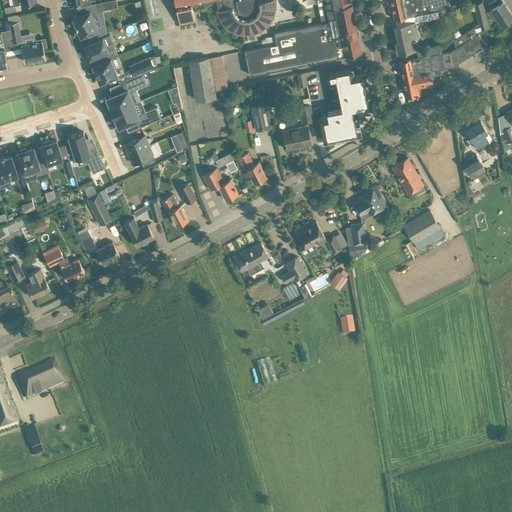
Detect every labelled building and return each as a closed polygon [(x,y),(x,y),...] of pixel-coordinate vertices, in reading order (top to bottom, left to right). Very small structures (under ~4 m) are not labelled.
[(97,10),(118,6),(116,0),(105,0),(96,2),(97,10)] [(174,0),(175,3),(176,3),(177,8),(180,23),(195,20),(191,5),(213,0),(216,0),(219,9),(216,9),(219,19),(225,26),(233,31),(243,34),(252,33),(261,30),(269,25),(274,17),(276,7),(275,0),(174,0)] [(316,0),(321,22),(274,31),(275,35),(265,37),(267,45),(266,45),(265,40),(257,42),(258,47),(245,49),(250,74),(362,51),(352,2),(351,2),(350,0),(316,0)] [(390,0),(395,19),(438,10),(447,8),(450,7),(450,6),(448,0),(390,0)] [(501,24),(511,16),(511,14),(502,0),(494,0),(489,3),(501,24)] [(452,65),(453,65),(486,44),(482,38),(491,36),(482,1),(473,3),(478,24),(454,40),(456,46),(450,52),(452,65)] [(81,36),(98,29),(90,9),(73,17),(76,24),(77,27),(78,29),(81,36)] [(440,17),(438,10),(395,19),(397,25),(396,25),(395,25),(398,41),(396,41),(398,52),(405,51),(407,51),(406,50),(417,48),(415,38),(419,37),(415,22),(440,17)] [(10,28),(13,45),(22,44),(21,40),(18,21),(17,13),(8,15),(9,18),(9,22),(10,28)] [(148,29),(145,17),(123,24),(127,35),(148,29)] [(1,30),(3,41),(0,41),(0,65),(8,64),(5,47),(13,45),(13,41),(10,28),(1,30)] [(47,48),(46,39),(45,37),(33,39),(34,42),(21,44),(25,61),(46,57),(44,49),(47,48)] [(106,46),(103,37),(84,44),(90,58),(101,53),(104,60),(111,57),(118,54),(113,43),(106,46)] [(418,56),(442,51),(441,47),(417,51),(418,56)] [(442,53),(442,51),(418,56),(418,57),(409,58),(400,60),(406,96),(422,93),(420,86),(433,83),(431,73),(434,72),(435,74),(442,72),(441,68),(452,65),(450,52),(442,53)] [(209,56),(210,62),(223,60),(222,54),(209,56)] [(135,74),(154,66),(150,56),(131,64),(135,74)] [(210,62),(209,56),(189,59),(196,99),(216,96),(216,99),(223,98),(222,88),(215,90),(214,88),(213,83),(210,62)] [(111,57),(104,60),(92,65),(100,82),(118,75),(125,72),(123,67),(118,67),(116,68),(111,57)] [(351,74),(350,69),(352,69),(352,68),(330,72),(330,77),(336,76),(342,108),(327,111),(328,115),(320,117),(325,140),(360,133),(356,110),(371,107),(364,72),(351,74)] [(300,86),(307,84),(304,72),(297,73),(300,86)] [(127,88),(107,97),(110,105),(109,105),(112,112),(134,103),(129,91),(148,84),(143,73),(124,81),(127,88)] [(228,86),(227,80),(213,83),(214,88),(221,87),(228,86)] [(175,100),(178,107),(182,106),(177,85),(167,89),(173,101),(175,100)] [(265,96),(255,98),(256,104),(255,104),(251,105),(255,129),(271,126),(266,102),(265,96)] [(302,122),(313,119),(308,97),(303,99),(304,105),(299,106),(302,122)] [(134,103),(112,112),(115,118),(119,126),(136,119),(139,126),(161,117),(157,106),(138,113),(134,103)] [(244,120),(246,130),(254,128),(251,118),(244,120)] [(486,142),(492,138),(488,132),(480,120),(465,129),(476,147),(485,141),(486,142)] [(287,148),(298,146),(298,144),(310,141),(308,131),(307,125),(283,130),(287,148)] [(502,140),(506,138),(508,141),(511,139),(511,126),(511,125),(502,129),(503,131),(501,132),(502,140)] [(76,157),(85,154),(86,156),(93,172),(106,166),(96,145),(89,147),(84,130),(69,135),(76,157)] [(149,144),(145,134),(125,142),(129,152),(149,144)] [(179,140),(182,147),(188,145),(185,138),(180,140),(179,140)] [(40,144),(44,157),(46,163),(62,158),(56,139),(50,141),(49,139),(42,142),(42,144),(40,144)] [(149,144),(129,152),(133,162),(141,159),(143,165),(156,160),(149,144)] [(17,151),(23,168),(24,172),(35,168),(38,179),(50,176),(46,163),(44,157),(38,159),(34,146),(26,148),(25,147),(19,149),(19,151),(17,151)] [(219,157),(215,159),(219,166),(236,158),(234,149),(219,157)] [(254,163),(248,151),(238,157),(247,175),(250,174),(255,183),(267,176),(262,168),(259,161),(254,163)] [(462,161),(469,172),(473,178),(485,170),(481,164),(482,164),(475,152),(462,161)] [(24,172),(23,168),(16,170),(12,154),(5,156),(5,155),(0,156),(0,157),(0,158),(0,157),(0,186),(0,187),(10,184),(8,178),(17,175),(20,183),(27,181),(24,172)] [(409,193),(423,184),(408,157),(393,165),(409,193)] [(67,175),(74,172),(70,158),(63,160),(67,175)] [(224,181),(217,167),(203,175),(210,189),(218,185),(226,199),(238,192),(230,177),(224,181)] [(187,202),(196,197),(187,182),(179,187),(187,202)] [(106,204),(112,201),(105,187),(99,190),(106,204)] [(378,196),(373,187),(360,196),(361,198),(354,202),(361,214),(368,210),(370,213),(386,203),(381,195),(378,196)] [(53,189),(44,192),(47,200),(55,197),(53,189)] [(101,224),(111,218),(98,192),(87,197),(101,224)] [(179,204),(173,193),(163,198),(177,225),(189,219),(181,203),(179,204)] [(157,199),(150,201),(155,220),(162,218),(157,199)] [(418,248),(439,236),(435,229),(440,226),(430,209),(404,224),(414,241),(418,248)] [(139,227),(134,216),(124,221),(137,245),(154,236),(147,223),(139,227)] [(36,231),(48,226),(45,218),(33,223),(36,231)] [(306,247),(325,236),(316,220),(309,224),(310,225),(298,232),(306,247)] [(354,243),(366,241),(363,222),(351,224),(354,243)] [(334,234),(326,238),(334,252),(341,248),(334,234)] [(93,239),(83,243),(88,253),(96,249),(97,248),(96,246),(93,239)] [(102,262),(119,254),(113,241),(97,248),(96,249),(102,262)] [(248,248),(247,247),(234,255),(242,270),(247,267),(250,273),(264,265),(261,259),(269,255),(262,241),(248,248)] [(64,257),(59,247),(44,254),(50,265),(58,261),(68,280),(83,272),(76,259),(69,262),(67,256),(64,257)] [(289,269),(294,278),(306,272),(297,256),(286,262),(289,268),(289,269)] [(14,281),(24,275),(17,259),(6,265),(14,281)] [(33,296),(50,288),(40,268),(30,273),(33,279),(26,283),(33,296)] [(349,272),(343,268),(340,272),(338,270),(330,282),(339,288),(347,277),(346,276),(349,272)] [(0,311),(15,305),(11,296),(9,292),(0,295),(0,311)] [(16,371),(26,394),(63,378),(53,355),(16,371)] [(264,386),(276,382),(269,359),(257,363),(264,386)] [(0,430),(18,424),(1,375),(0,375),(0,430)] [(33,425),(24,429),(31,449),(41,446),(33,425)]
